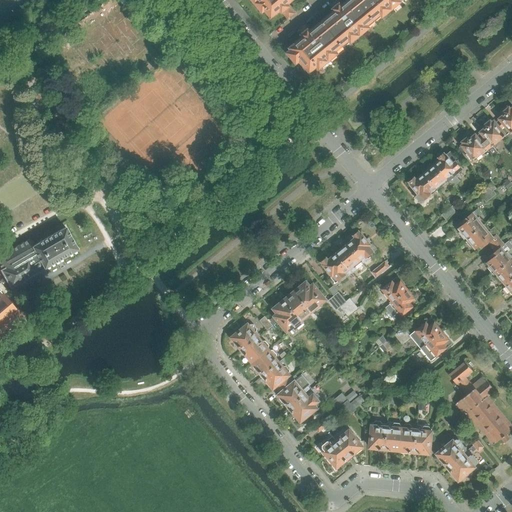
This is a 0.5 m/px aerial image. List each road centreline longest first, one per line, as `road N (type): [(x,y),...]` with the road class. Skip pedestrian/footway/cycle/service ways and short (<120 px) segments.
road 1 (residential): [(451,511),(425,487),(365,482),(326,499),(209,350),(209,328),(228,305),(371,189)]
road 2 (residential): [(511,361),(371,189)]
road 3 (residential): [(371,189),(511,68)]
road 4 (residential): [(371,189),(258,53)]
road 5 (track): [(0,388),(130,271)]
